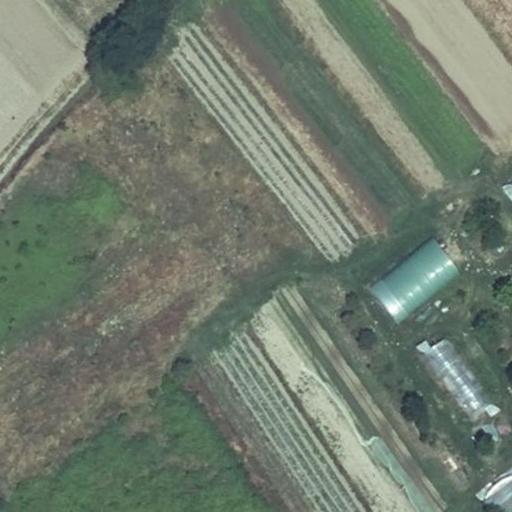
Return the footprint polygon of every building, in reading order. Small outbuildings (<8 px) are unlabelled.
[(365,284),(395,322),(460,272),(431,234),(365,284)] [(317,299),(302,307),(327,353),(342,345),(317,299)] [(449,333),(423,348),(463,422),(489,408),(449,333)] [(483,422),(473,433),(488,447),(498,436),(483,422)] [(500,511),(511,511),(511,481),(490,494),(500,511)]
